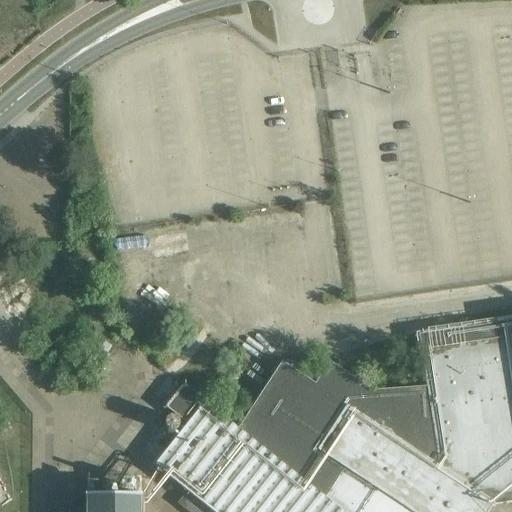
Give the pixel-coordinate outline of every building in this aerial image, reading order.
[(188,492),(178,504),(187,511),(488,511),(492,507),(495,507),(495,506),(504,504),(511,503),(511,321),(418,336),(420,351),(426,389),(373,392),(329,363),(315,385),(281,363),(237,429),(187,491),(188,492)] [(187,491),(237,429),(184,387),(166,408),(190,427),(158,468),(187,491)] [(167,420),(165,424),(166,428),(170,432),(175,432),(178,429),(180,425),(179,420),(175,417),(170,417),(167,420)] [(109,481),(86,480),(86,496),(109,497),(109,481)] [(109,497),(86,496),(85,511),(142,511),(143,497),(138,497),(109,497)]
